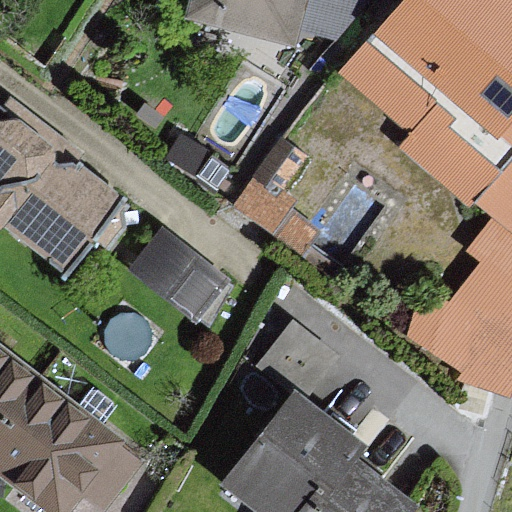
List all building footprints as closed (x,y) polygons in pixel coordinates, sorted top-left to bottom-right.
[(296,0),(187,0),(185,9),(287,36),(296,0)] [(511,1),(510,0),(402,0),(344,69),(413,128),(402,141),(468,198),(474,192),(511,224),(511,1)] [(0,226),(4,223),(63,269),(120,196),(74,160),(81,151),(11,96),(3,107),(0,105),(0,226)] [(211,188),(228,162),(180,131),(164,157),(211,188)] [(225,276),(164,228),(133,268),(194,316),(225,276)] [(118,437),(0,347),(0,469),(55,511),(59,511),(71,498),(78,488),(102,506),(138,458),(115,441),(118,437)] [(351,433),(295,390),(229,477),(274,511),(291,511),(339,449),(351,433)] [(401,511),(409,502),(339,449),(291,511),(401,511)]
